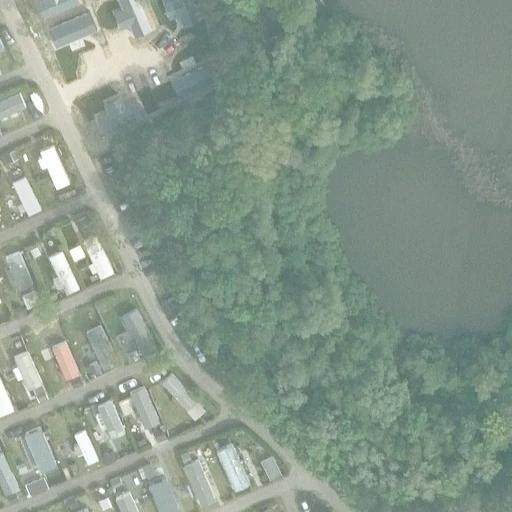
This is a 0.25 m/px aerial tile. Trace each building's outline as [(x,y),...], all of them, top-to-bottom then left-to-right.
[(99,51),(79,0),(28,0),(55,68),(99,51)] [(160,13),(164,24),(198,13),(194,1),(160,13)] [(168,32),(172,43),(205,32),(201,20),(168,32)] [(132,36),(146,69),(157,65),(143,32),(132,36)] [(76,83),(82,96),(119,78),(113,64),(89,76),(87,71),(81,74),(83,79),(76,83)] [(219,66),(187,80),(192,90),(224,76),(219,66)] [(152,81),(120,95),(125,106),(157,92),(152,81)] [(39,149),(55,186),(68,180),(52,143),(39,149)] [(11,181),(27,213),(40,207),(24,174),(11,181)] [(82,240),(99,276),(113,270),(95,233),(82,240)] [(48,255),(65,292),(78,285),(61,249),(48,255)] [(5,256),(18,288),(32,282),(18,251),(5,256)] [(125,315),(143,352),(154,347),(135,310),(125,315)] [(43,326),(58,356),(68,351),(54,321),(43,326)] [(88,329),(106,367),(117,362),(99,324),(88,329)] [(11,378),(21,407),(32,403),(30,397),(33,396),(31,390),(28,390),(22,374),(11,378)] [(12,408),(0,380),(0,411),(1,412),(12,408)] [(140,407),(129,381),(118,386),(119,388),(115,390),(117,395),(122,393),(130,411),(140,407)] [(210,413),(184,390),(176,400),(180,404),(178,407),(183,411),(186,408),(202,422),(210,413)] [(37,440),(42,451),(71,438),(67,428),(57,432),(55,427),(48,430),(50,435),(37,440)] [(95,436),(106,464),(117,459),(111,445),(115,444),(112,434),(107,436),(105,432),(95,436)] [(20,470),(31,494),(41,490),(36,478),(41,476),(37,468),(33,470),(31,465),(20,470)]
